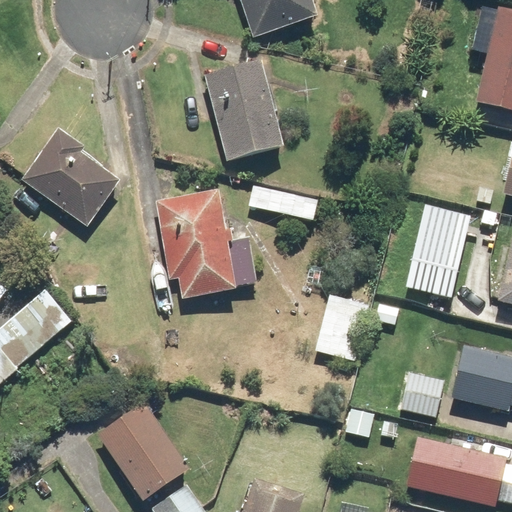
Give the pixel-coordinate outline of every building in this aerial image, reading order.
[(243,0),(256,41),(320,21),(313,0),(243,0)] [(511,14),(502,12),(482,106),(511,112),(511,14)] [(265,63),(208,77),(229,165),(286,152),(265,63)] [(123,184),(61,134),(24,181),(86,231),(123,184)] [(319,203),(255,189),(251,211),(314,225),(319,203)] [(253,246),(232,248),(225,191),(161,199),(171,283),(178,282),(181,303),(238,296),(237,286),(258,284),(253,246)] [(473,217),(427,207),(409,289),(454,299),(473,217)] [(511,255),(502,305),(511,306),(511,255)] [(0,304),(9,292),(0,285),(0,304)] [(0,352),(0,389),(19,373),(76,325),(48,292),(0,332),(0,349),(1,351),(0,352)] [(370,305),(330,297),(318,354),(358,362),(370,305)] [(401,310),(378,304),(373,322),(396,328),(401,310)] [(511,358),(464,349),(453,401),(511,414),(511,409),(511,358)] [(447,384),(410,376),(402,412),(439,421),(447,384)] [(205,511),(185,481),(193,475),(147,405),(101,436),(147,506),(151,504),(156,511),(205,511)] [(377,417),(351,411),(346,436),(371,442),(377,417)] [(497,511),(507,461),(420,444),(410,496),(492,511),(497,511)] [(300,511),(305,499),(256,484),(247,511),(300,511)]
